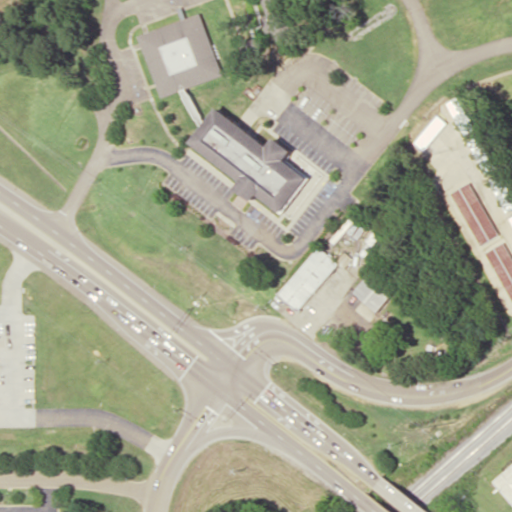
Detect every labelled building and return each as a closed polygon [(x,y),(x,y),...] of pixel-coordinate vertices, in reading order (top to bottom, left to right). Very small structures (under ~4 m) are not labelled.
[(261,15),(268,13),(263,0),(286,0),(300,32),(278,40),(274,29),(267,32),(261,15)] [(138,34),(200,11),(224,74),(162,97),(138,34)] [(244,43),(249,54),(264,48),(259,36),(244,43)] [(476,129),(459,96),(447,102),(465,135),(476,129)] [(192,141),(219,106),(269,145),(276,137),(292,149),(286,159),(310,177),(282,212),(259,193),(254,199),(237,186),(242,180),(192,141)] [(423,149),(448,123),(439,113),(413,140),(423,149)] [(497,167),(481,135),(469,141),(485,173),(497,167)] [(489,179),(504,212),(511,208),(511,195),(502,173),(489,179)] [(451,191),(469,180),(500,232),(482,243),(451,191)] [(511,297),(485,251),(504,240),(511,253),(511,297)] [(279,291),(299,309),(340,262),(319,245),(279,291)] [(355,290),(378,310),(395,291),(371,271),(355,290)] [(511,500),(494,480),(511,464),(511,500)]
